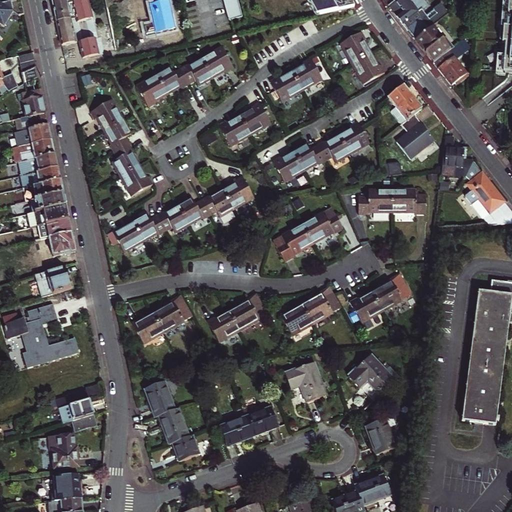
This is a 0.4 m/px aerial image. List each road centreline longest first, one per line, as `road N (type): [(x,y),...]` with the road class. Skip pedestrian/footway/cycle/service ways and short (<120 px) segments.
road 1 (residential): [(99,296),(34,0)]
road 2 (residential): [(99,296),(174,280),(286,283),(354,262)]
road 3 (residential): [(182,136),(286,53),(374,10)]
road 4 (residential): [(374,10),(511,186)]
road 5 (residential): [(113,500),(119,404),(99,296)]
road 6 (residential): [(281,451),(145,502)]
